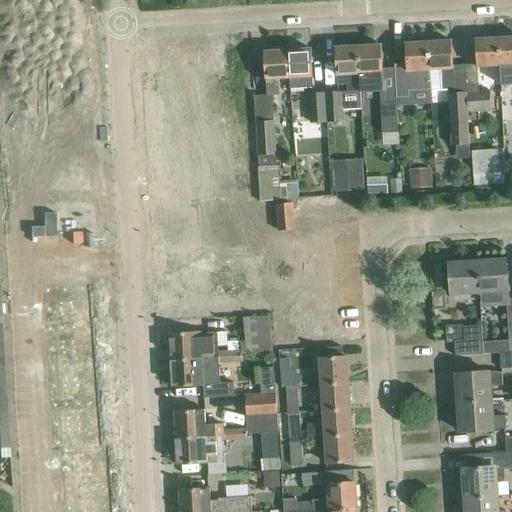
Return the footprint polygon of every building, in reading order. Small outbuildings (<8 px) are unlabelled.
[(0,0),(0,13),(3,14),(5,36),(0,36),(0,74),(7,74),(9,97),(1,97),(4,135),(11,135),(12,145),(4,145),(8,204),(87,199),(74,0),(0,0)] [(511,37),(499,38),(500,66),(511,65),(511,72),(511,37)] [(426,38),(414,39),(414,43),(405,44),(407,64),(407,71),(430,70),(428,42),(427,42),(426,38)] [(500,66),(499,38),(476,39),(478,84),(490,83),(489,67),(500,66)] [(380,91),(384,91),(383,72),(381,45),(372,45),(372,41),(360,42),(360,46),(358,46),(361,92),(380,91)] [(452,41),(428,42),(430,70),(441,69),(443,90),(454,89),(452,41)] [(348,93),(361,92),(358,46),(335,48),(336,68),(337,75),(337,84),(347,83),(348,93)] [(313,87),(313,77),(311,49),(288,50),(289,78),(290,88),(313,87)] [(289,78),(288,50),(265,52),(267,96),(279,95),(278,79),(289,78)] [(231,54),(205,55),(208,97),(234,95),(231,54)] [(205,55),(180,57),(182,98),(208,97),(205,55)] [(180,57),(154,58),(156,100),(182,98),(180,57)] [(407,64),(395,65),(395,71),(397,98),(409,97),(407,71),(407,64)] [(384,91),(384,96),(380,96),(382,130),(398,129),(397,98),(395,71),(383,72),(384,91)] [(325,92),(327,120),(344,119),(342,90),(325,92)] [(467,92),(467,93),(468,120),(483,119),(483,111),(492,111),(490,91),(467,92)] [(327,120),(325,92),(311,92),(312,121),(327,120)] [(362,109),(361,92),(348,93),(342,94),(343,110),(362,109)] [(468,120),(467,93),(449,94),(451,145),(469,144),(468,120)] [(273,97),(256,98),(259,155),(277,154),(273,97)] [(161,116),(182,111),(179,101),(159,107),(161,116)] [(201,147),(160,150),(161,176),(202,173),(201,147)] [(365,190),(364,159),(331,160),(332,191),(365,190)] [(433,187),(433,168),(411,169),(411,188),(433,187)] [(258,170),(260,205),(280,203),(279,169),(258,170)] [(202,173),(161,176),(163,201),(204,199),(202,173)] [(297,184),(280,184),(281,199),(298,198),(297,184)] [(204,199),(163,201),(164,226),(205,224),(204,199)] [(279,231),(295,230),(293,203),(277,205),(279,231)] [(205,224),(164,226),(166,251),(207,249),(205,224)] [(338,245),(297,248),(299,274),(340,271),(338,245)] [(207,249),(166,251),(167,276),(209,274),(207,249)] [(511,325),(511,298),(507,299),(507,291),(508,291),(506,260),(478,262),(480,293),(481,293),(482,305),(509,303),(510,325),(511,325)] [(480,293),(478,262),(449,263),(451,294),(471,293),(480,293)] [(340,271),(299,274),(300,299),(342,297),(340,271)] [(209,274),(167,276),(169,303),(210,300),(209,274)] [(85,288),(46,290),(47,310),(86,308),(85,288)] [(445,296),(433,297),(434,309),(440,309),(446,302),(445,296)] [(342,297),(300,299),(302,325),(344,323),(342,297)] [(86,308),(47,310),(48,329),(87,327),(86,308)] [(242,356),(272,353),(269,316),(243,318),(246,342),(241,343),(242,352),(242,356)] [(463,327),(463,340),(454,340),(455,356),(484,354),(482,325),(463,327)] [(87,327),(48,329),(50,348),(88,346),(87,327)] [(232,362),(231,353),(215,354),(214,337),(201,338),(200,332),(170,333),(172,360),(202,359),(218,358),(219,362),(232,362)] [(88,346),(50,348),(51,368),(89,365),(88,346)] [(232,362),(242,361),(242,356),(242,352),(231,353),(232,362)] [(511,352),(501,353),(502,368),(511,367),(511,352)] [(323,385),(348,383),(347,357),(327,358),(321,359),(323,385)] [(202,359),(204,386),(220,385),(220,384),(218,358),(202,359)] [(289,358),(279,359),(279,371),(289,370),(289,358)] [(173,387),(204,386),(202,359),(172,360),(173,387)] [(42,375),(41,362),(15,363),(15,376),(42,375)] [(89,365),(51,368),(52,387),(90,385),(89,365)] [(275,367),(259,368),(261,395),(276,394),(275,367)] [(459,403),(491,400),(490,386),(504,386),(503,372),(497,372),(497,371),(477,372),(457,373),(459,403)] [(204,398),(234,396),(233,384),(233,383),(220,384),(220,385),(204,386),(204,398)] [(348,383),(323,385),(324,412),(350,409),(348,383)] [(90,385),(52,387),(53,406),(92,404),(91,385),(90,385)] [(300,413),(298,386),(286,387),(288,413),(300,413)] [(278,418),(277,415),(276,394),(261,395),(246,396),(248,432),(278,430),(278,418)] [(492,416),(491,400),(459,403),(461,432),(481,431),(493,430),(506,429),(505,415),(492,416)] [(92,404),(53,406),(54,425),(93,423),(92,404)] [(236,440),(235,430),(223,430),(223,424),(206,425),(205,409),(175,411),(176,438),(207,437),(223,436),(224,440),(236,440)] [(350,409),(324,412),(325,426),(309,427),(310,439),(326,438),(352,436),(350,409)] [(288,418),(278,418),(278,430),(279,444),(290,443),(290,440),(302,440),(300,413),(288,413),(288,418)] [(93,423),(54,425),(55,445),(94,443),(93,423)] [(248,429),(235,430),(236,440),(248,439),(248,429)] [(8,433),(0,433),(0,448),(9,448),(8,433)] [(352,436),(326,438),(328,464),(334,463),(354,462),(352,436)] [(208,464),(207,437),(176,438),(178,465),(208,464)] [(303,465),(302,440),(290,440),(290,443),(291,466),(303,465)] [(102,448),(64,451),(65,471),(104,468),(102,448)] [(511,452),(508,452),(495,453),(496,467),(496,469),(511,468),(511,452)] [(280,458),(261,460),(262,471),(280,470),(280,458)] [(497,496),(496,469),(496,467),(483,468),(463,469),(465,498),(497,496)] [(104,468),(65,471),(66,490),(105,487),(104,468)] [(320,474),(301,475),(302,487),(321,486),(320,474)] [(280,491),(279,476),(264,477),(265,492),(280,491)] [(283,511),(298,511),(357,508),(355,482),(328,484),(329,499),(313,500),(313,502),(297,503),(297,499),(283,500),(283,511)] [(105,487),(66,490),(67,509),(106,506),(105,487)] [(219,501),(209,501),(209,488),(179,489),(180,511),(251,511),(250,496),(219,498),(219,501)] [(498,511),(497,496),(465,498),(465,511),(498,511)] [(22,501),(21,511),(43,511),(44,508),(64,509),(65,502),(22,501)]
